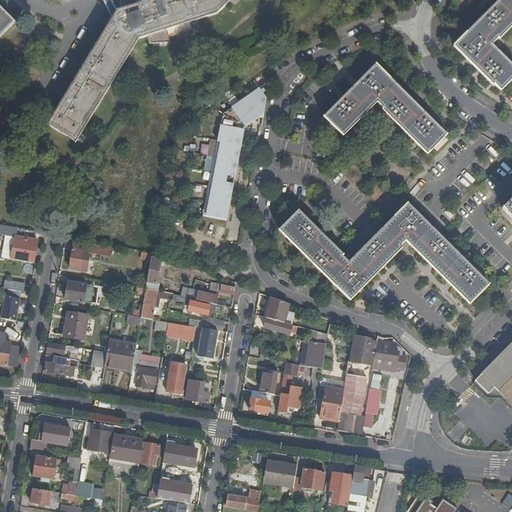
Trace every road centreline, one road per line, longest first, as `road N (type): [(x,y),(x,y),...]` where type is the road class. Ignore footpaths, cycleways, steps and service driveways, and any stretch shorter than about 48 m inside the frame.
road 1 (residential): [(447,371),(401,334),(270,284),(256,251),(282,81),(380,26),(424,23)]
road 2 (tertiary): [(28,394),(225,427)]
road 3 (tertiary): [(225,427),(411,459)]
road 4 (residential): [(424,23),(436,75),(457,99),(511,131)]
road 5 (residential): [(51,249),(28,394)]
road 6 (residential): [(246,298),(225,427)]
